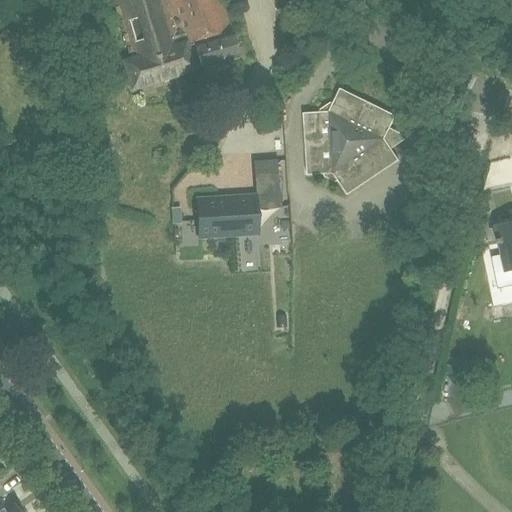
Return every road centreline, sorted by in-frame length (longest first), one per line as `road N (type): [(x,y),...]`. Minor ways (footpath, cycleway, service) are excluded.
road 1 (track): [(402,511),(485,99)]
road 2 (residential): [(310,0),(485,99),(511,106)]
road 3 (unclassified): [(94,511),(0,382)]
